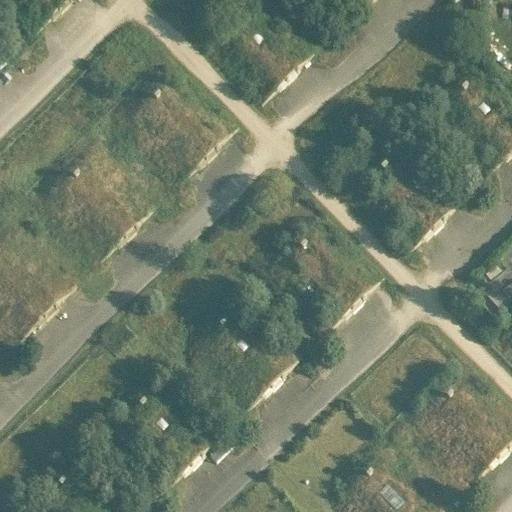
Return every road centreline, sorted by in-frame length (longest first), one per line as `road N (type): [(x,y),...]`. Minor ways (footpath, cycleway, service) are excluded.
road 1 (unclassified): [(0,411),(273,143)]
road 2 (unclassified): [(199,511),(421,295)]
road 3 (unclassified): [(273,143),(421,295)]
road 4 (unclassified): [(273,143),(420,0)]
road 5 (unclassified): [(138,0),(273,143)]
road 6 (unclassified): [(0,126),(129,0)]
road 7 (unclassified): [(421,295),(511,389)]
road 8 (unclassified): [(421,295),(511,208)]
